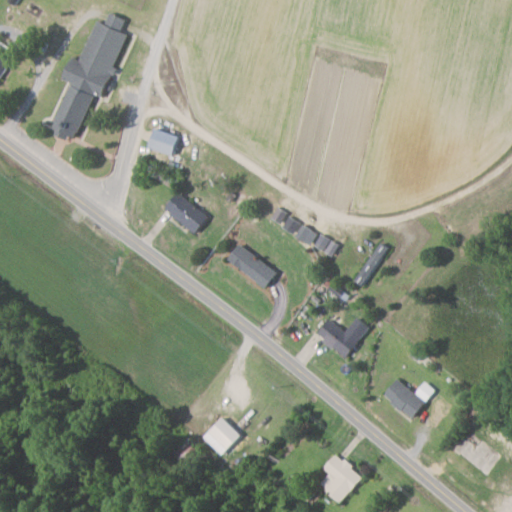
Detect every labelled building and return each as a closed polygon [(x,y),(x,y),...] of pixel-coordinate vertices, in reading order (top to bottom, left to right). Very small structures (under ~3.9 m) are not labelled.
[(107,97),(130,33),(124,31),(128,18),(112,12),(108,23),(98,20),(83,60),(75,57),(66,80),(73,82),(55,131),(79,140),(96,93),(107,97)] [(0,46),(0,75),(3,77),(18,55),(1,44),(0,46)] [(176,156),(183,136),(158,128),(152,147),(176,156)] [(212,217),(180,192),(167,208),(198,234),(212,217)] [(320,234),(306,225),(299,236),(313,245),(320,234)] [(232,257),(267,289),(280,275),(245,243),(232,257)] [(319,334),(349,358),(373,328),(359,317),(348,331),(332,318),(319,334)] [(387,397),(417,418),(429,401),(428,401),(436,390),(429,385),(423,395),(399,378),(387,397)] [(207,437),(226,455),(245,435),(225,417),(207,437)] [(327,469),(332,473),(322,486),(346,503),(365,475),(337,454),(327,469)]
